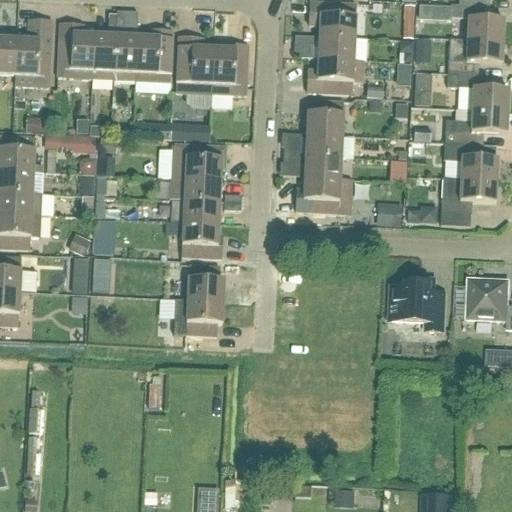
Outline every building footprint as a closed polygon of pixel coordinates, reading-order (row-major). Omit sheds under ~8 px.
[(493,0),(511,1),(511,0),(458,0),(458,10),(480,11),(489,12),(489,0),(493,0)] [(319,42),(354,44),(355,9),(310,7),(309,32),(319,32),(319,42)] [(419,23),(430,23),(430,10),(420,9),(419,23)] [(480,11),(458,10),(450,10),(449,23),(467,24),(466,46),(502,47),(503,25),(480,24),(480,11)] [(115,37),(116,19),(108,19),(107,36),(115,37)] [(116,19),(115,37),(123,37),(124,20),(116,19)] [(16,44),(14,80),(14,91),(49,93),(52,26),(38,26),(38,28),(28,27),(27,45),(16,44)] [(91,84),(93,40),(83,39),(83,30),(59,29),(56,83),(91,84)] [(410,42),(411,32),(402,31),(402,42),(410,42)] [(136,42),(134,86),(170,88),(172,37),(148,36),(148,43),(136,42)] [(113,85),(115,41),(93,40),(91,84),(113,85)] [(134,86),(136,42),(115,41),(113,85),(134,86)] [(314,50),(314,42),(297,41),(297,49),(314,50)] [(353,66),(354,44),(319,42),(318,64),(353,66)] [(0,79),(14,80),(16,44),(0,43),(0,79)] [(211,100),(213,54),(202,53),(203,44),(178,43),(175,98),(211,100)] [(353,66),(362,66),(365,66),(366,45),(354,44),(353,66)] [(416,44),(415,55),(430,56),(430,44),(416,44)] [(447,67),(447,80),(455,80),(477,81),(477,80),(477,68),(501,70),(502,47),(466,46),(449,45),(447,67)] [(213,54),(211,100),(245,101),(247,60),(248,51),(224,50),(223,54),(213,54)] [(362,66),(353,66),(318,64),(317,76),(308,76),(307,99),(352,101),(352,88),(361,88),(362,66)] [(415,93),(430,94),(430,80),(416,79),(415,93)] [(485,81),(477,80),(477,81),(455,80),(447,80),(446,92),(473,94),(471,115),(506,117),(507,95),(484,93),(485,81)] [(366,91),(365,103),(381,104),(382,92),(366,91)] [(306,140),(342,142),(343,108),(312,106),(312,118),(307,118),(306,140)] [(369,107),(368,115),(380,115),(381,107),(369,107)] [(395,110),(394,124),(406,124),(407,110),(395,110)] [(444,126),(443,149),(444,149),(452,149),(452,150),(474,151),(482,151),(482,139),(505,140),(506,117),(471,115),(471,127),(444,126)] [(414,135),(414,146),(429,147),(429,136),(414,135)] [(93,159),(94,142),(44,139),(43,154),(57,155),(57,151),(64,152),(64,154),(71,154),(71,158),(93,159)] [(341,164),(342,142),(306,140),(305,162),(341,164)] [(0,175),(33,177),(41,177),(42,170),(33,170),(34,143),(0,141),(0,175)] [(171,184),(218,186),(218,175),(224,175),(225,151),(173,149),(171,184)] [(473,163),(474,151),(452,150),(452,149),(444,149),(443,149),(442,165),(461,166),(460,185),(495,187),(496,164),(473,163)] [(283,161),(300,162),(300,153),(284,153),(283,161)] [(300,169),(300,162),(283,161),(283,168),(300,169)] [(340,185),(341,164),(305,162),(304,183),(340,185)] [(0,197),(32,199),(33,177),(0,175),(0,197)] [(296,194),(295,218),(306,218),(338,220),(350,220),(352,186),(340,185),(304,183),(303,195),(296,194)] [(218,208),(218,186),(171,184),(170,205),(183,206),(218,208)] [(472,208),(494,209),(495,187),(460,185),(442,184),(440,231),(470,233),(470,221),(471,221),(472,208)] [(32,199),(0,197),(0,219),(40,221),(41,200),(32,199)] [(224,208),(240,209),(241,201),(224,200),(224,208)] [(217,229),(218,208),(183,206),(182,228),(217,229)] [(240,217),(240,209),(224,208),(224,216),(240,217)] [(377,209),(376,230),(400,232),(401,210),(377,209)] [(407,215),(407,227),(419,227),(419,220),(415,216),(407,215)] [(39,243),(40,221),(0,219),(0,254),(29,255),(30,243),(39,243)] [(89,224),(89,257),(109,258),(109,224),(89,224)] [(217,264),(217,229),(182,228),(180,263),(217,264)] [(0,296),(19,297),(20,263),(0,261),(0,296)] [(187,305),(222,307),(223,285),(218,285),(218,272),(188,271),(187,305)] [(431,295),(432,283),(420,282),(419,289),(405,288),(405,291),(390,291),(389,326),(425,328),(424,336),(444,337),(446,298),(435,297),(431,295)] [(511,335),(511,310),(507,310),(508,291),(490,290),(490,286),(468,285),(467,325),(506,327),(506,335),(511,335)] [(0,331),(17,332),(19,297),(0,296),(0,331)] [(175,305),(173,340),(185,340),(215,342),(216,329),(221,330),(222,307),(187,305),(175,305)] [(511,359),(486,358),(486,372),(511,373),(511,359)] [(28,396),(27,412),(38,413),(39,397),(28,396)] [(27,413),(26,438),(36,439),(38,414),(27,413)] [(25,443),(23,480),(31,481),(33,443),(25,443)]
